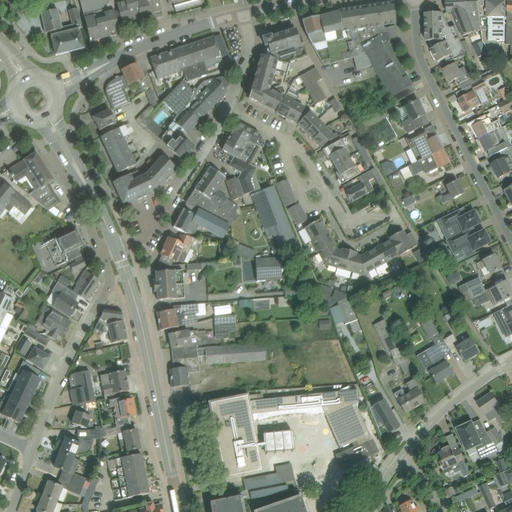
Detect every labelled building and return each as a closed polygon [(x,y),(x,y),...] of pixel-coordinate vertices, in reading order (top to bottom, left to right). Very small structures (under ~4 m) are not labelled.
[(119,6),(117,0),(80,0),(91,45),(98,43),(97,40),(117,35),(116,30),(116,28),(116,25),(140,19),(135,1),(119,6)] [(163,15),(158,0),(139,0),(135,1),(140,19),(141,20),(147,18),(148,17),(151,16),(151,19),(163,15)] [(466,0),(446,0),(447,12),(452,12),(462,37),(468,34),(475,31),(476,31),(477,31),(473,22),(471,17),(467,11),(466,2),(466,0)] [(478,1),(466,2),(467,11),(471,17),(473,22),(477,31),(481,30),(478,1)] [(488,1),(478,1),(481,30),(483,41),(483,42),(488,50),(494,50),(497,50),(500,47),(500,41),(505,41),(506,2),(496,1),(488,1)] [(364,53),(372,66),(394,104),(416,91),(392,50),(394,49),(390,42),(390,41),(399,38),(394,22),(392,3),(339,10),(339,11),(338,12),(339,13),(341,31),(344,31),(362,54),(364,53)] [(56,55),(83,48),(78,29),(81,28),(81,25),(82,24),(78,9),(69,11),(73,25),(62,27),(58,9),(41,13),(46,33),(50,32),(56,55)] [(356,70),(372,66),(364,53),(362,54),(344,31),(341,31),(339,13),(338,12),(335,12),(335,11),(304,19),(304,20),(302,20),(307,36),(308,38),(323,66),(344,61),(341,51),(346,50),(348,60),(354,58),(356,70)] [(426,41),(430,41),(457,30),(455,26),(450,28),(444,14),(426,14),(426,41)] [(237,29),(225,32),(230,51),(242,48),(237,29)] [(274,109),(277,111),(284,97),(285,97),(287,93),(291,87),(284,83),(290,62),(307,57),(304,45),(303,45),(300,35),(297,36),(295,29),(271,37),(271,36),(263,38),(265,46),(267,45),(268,48),(265,57),(261,56),(252,87),(248,99),(273,112),(274,109)] [(457,30),(430,41),(430,45),(433,50),(432,50),(438,62),(445,59),(447,63),(466,56),(457,30)] [(198,42),(172,51),(177,67),(178,67),(180,72),(181,72),(182,74),(183,73),(184,77),(186,83),(209,75),(207,70),(222,65),(220,58),(221,58),(214,37),(198,42)] [(483,42),(473,46),(479,58),(489,53),(488,50),(483,42)] [(172,51),(161,55),(168,76),(180,72),(178,67),(177,67),(172,51)] [(161,55),(150,59),(154,68),(158,80),(168,76),(161,55)] [(139,64),(122,71),(124,75),(113,81),(111,82),(109,83),(108,84),(108,85),(107,86),(107,87),(106,87),(106,88),(106,90),(106,91),(106,92),(106,93),(106,94),(106,95),(107,96),(113,110),(129,103),(123,89),(136,83),(137,84),(142,94),(150,88),(148,85),(142,72),(139,64)] [(477,82),(475,78),(474,77),(470,78),(464,67),(460,70),(456,64),(444,70),(451,82),(457,79),(460,84),(459,84),(462,89),(477,82)] [(322,79),(316,68),(310,71),(316,82),(317,82),(322,79)] [(489,72),(475,78),(477,82),(499,71),(497,68),(489,72)] [(310,71),(305,74),(311,84),(316,82),(310,71)] [(300,77),(305,87),(311,84),(305,74),(300,77)] [(467,113),(477,107),(483,104),(477,92),(487,87),(483,79),(466,88),(470,94),(460,100),(464,107),(462,108),(464,113),(466,112),(467,113)] [(182,80),(164,100),(179,113),(184,107),(187,103),(195,92),(193,90),(182,80)] [(202,83),(200,85),(218,102),(226,93),(226,91),(214,80),(212,81),(211,80),(204,82),(202,83)] [(305,87),(309,94),(320,88),(317,82),(316,82),(311,84),(305,87)] [(195,89),(193,90),(195,92),(187,103),(188,104),(190,101),(194,103),(198,99),(202,103),(198,107),(205,115),(206,114),(218,102),(200,85),(196,90),(195,89)] [(511,97),(507,87),(499,91),(505,101),(505,102),(511,98),(511,97)] [(309,94),(312,100),(323,94),(320,88),(309,94)] [(285,118),(294,103),(296,98),(287,93),(285,97),(284,97),(277,111),(275,113),(285,118)] [(323,94),(312,100),(315,105),(326,99),(323,94)] [(511,98),(505,102),(499,105),(503,113),(511,108),(511,98)] [(188,104),(187,103),(184,107),(199,121),(205,115),(198,107),(202,103),(198,99),(194,103),(190,101),(188,104)] [(342,110),(335,99),(329,102),(335,113),(342,110)] [(418,101),(403,108),(397,111),(403,123),(408,134),(420,128),(417,122),(420,121),(419,119),(425,115),(418,101)] [(294,103),(285,118),(295,124),(300,115),(304,108),(294,103)] [(390,115),(393,116),(396,108),(394,104),(357,126),(360,132),(361,134),(371,151),(375,149),(365,132),(364,130),(390,115)] [(184,107),(179,113),(171,124),(180,133),(182,130),(186,134),(188,132),(189,133),(193,130),(192,129),(199,121),(184,107)] [(141,159),(125,126),(118,129),(115,123),(116,123),(110,110),(96,116),(97,119),(95,120),(100,130),(107,127),(110,133),(101,137),(118,173),(135,165),(141,159)] [(297,125),(305,133),(318,121),(310,112),(305,118),(297,125)] [(479,139),(480,140),(503,128),(498,120),(492,123),(492,124),(487,127),(484,121),(473,126),(477,134),(476,134),(476,135),(476,136),(476,137),(477,138),(477,139),(478,139),(479,139)] [(305,133),(312,141),(325,128),(318,121),(305,133)] [(237,123),(231,133),(247,141),(249,139),(258,144),(259,148),(262,149),(264,145),(260,136),(237,123)] [(171,124),(159,140),(183,162),(192,152),(195,149),(180,136),(179,136),(177,135),(180,133),(171,124)] [(158,127),(151,134),(158,140),(163,132),(158,127)] [(325,128),(312,141),(320,149),(327,142),(328,141),(331,143),(340,138),(335,133),(333,136),(325,128)] [(497,154),(500,152),(511,146),(511,145),(504,128),(503,128),(480,140),(487,153),(494,149),(497,154)] [(415,147),(421,160),(442,150),(441,149),(443,148),(441,142),(439,143),(435,136),(429,139),(425,130),(406,139),(411,149),(415,147)] [(231,133),(222,150),(231,155),(234,157),(229,166),(233,168),(241,172),(237,179),(243,196),(253,192),(247,176),(253,166),(248,163),(251,156),(254,158),(259,148),(258,144),(249,139),(247,141),(231,133)] [(322,150),(327,159),(344,150),(343,149),(345,148),(341,140),(322,150)] [(356,147),(361,155),(365,153),(360,144),(356,147)] [(511,146),(500,152),(504,160),(493,165),(496,172),(494,173),(497,179),(499,178),(499,179),(511,173),(511,172),(511,171),(511,146)] [(331,160),(334,166),(348,158),(344,150),(327,159),(328,161),(331,160)] [(418,161),(410,165),(410,166),(400,170),(404,180),(423,171),(425,174),(438,168),(449,163),(442,150),(431,155),(424,159),(421,160),(418,161)] [(13,184),(29,196),(49,183),(55,180),(36,152),(23,160),(7,171),(2,175),(13,184)] [(153,161),(143,171),(156,188),(159,185),(161,187),(166,181),(170,181),(170,177),(177,169),(159,153),(153,161)] [(365,153),(361,155),(366,164),(370,162),(365,153)] [(335,173),(336,176),(353,166),(348,158),(334,166),(337,172),(335,173)] [(386,163),(379,166),(386,177),(397,171),(393,165),(386,163)] [(353,166),(336,176),(341,185),(360,174),(355,166),(354,167),(353,166)] [(210,168),(185,203),(213,218),(230,226),(235,219),(238,215),(235,213),(238,208),(227,200),(228,199),(216,191),(225,178),(218,174),(210,168)] [(156,188),(143,171),(139,173),(137,171),(122,178),(113,182),(121,199),(127,202),(133,199),(137,200),(154,193),(152,189),(156,188)] [(354,188),(345,193),(351,203),(373,191),(368,182),(368,181),(374,178),(370,171),(361,176),(359,177),(350,182),(354,188)] [(225,182),(232,201),(242,198),(235,178),(225,182)] [(275,185),(277,190),(289,185),(286,180),(277,184),(275,184),(275,185)] [(437,197),(438,197),(441,204),(452,199),(463,194),(457,180),(445,186),(449,194),(442,197),(441,195),(437,197)] [(29,204),(3,182),(0,185),(0,214),(5,209),(9,212),(14,206),(22,212),(25,215),(32,207),(29,204)] [(49,183),(29,196),(48,211),(61,202),(49,183)] [(277,190),(279,196),(291,191),(289,185),(277,190)] [(276,244),(279,252),(281,257),(298,251),(273,186),(272,187),(251,195),(270,244),(274,242),(271,236),(273,235),(276,244)] [(279,196),(281,201),(293,196),(291,191),(279,196)] [(293,196),(281,201),(284,207),(296,202),(293,196)] [(402,200),(406,207),(415,203),(412,196),(402,200)] [(185,204),(173,228),(186,234),(188,231),(194,234),(198,226),(213,233),(210,239),(232,242),(231,239),(230,226),(213,218),(185,203),(185,204)] [(287,210),(290,215),(301,209),(298,204),(287,210)] [(290,215),(293,221),(304,214),(301,209),(290,215)] [(450,227),(455,236),(468,229),(480,223),(477,218),(478,217),(476,212),(474,213),(473,211),(462,217),(458,210),(436,221),(442,232),(450,227)] [(304,214),(293,221),(296,226),(307,220),(304,214)] [(305,244),(311,241),(327,232),(319,219),(304,228),(304,229),(298,232),(305,244)] [(76,228),(67,233),(45,243),(57,267),(72,259),(81,255),(81,254),(77,256),(73,249),(83,245),(76,228)] [(468,229),(455,236),(446,241),(453,254),(461,249),(466,258),(484,249),(483,246),(490,243),(483,231),(472,236),(468,229)] [(390,240),(398,256),(399,256),(412,249),(412,248),(417,245),(410,233),(405,236),(402,231),(389,238),(390,240)] [(311,241),(318,254),(334,245),(327,232),(311,241)] [(164,246),(160,254),(176,263),(178,260),(183,263),(186,258),(187,255),(191,248),(198,251),(203,241),(196,239),(181,236),(177,243),(169,239),(167,242),(166,242),(164,246)] [(390,240),(377,247),(386,262),(398,256),(390,240)] [(274,242),(270,244),(274,254),(278,252),(274,242)] [(218,243),(219,260),(231,259),(231,243),(218,243)] [(238,245),(235,253),(252,259),(255,251),(238,245)] [(324,265),(336,268),(341,251),(336,250),(334,245),(318,254),(324,265)] [(377,247),(365,254),(374,269),(377,275),(374,269),(386,262),(377,247)] [(336,268),(351,272),(356,255),(356,253),(341,249),(341,251),(336,268)] [(356,255),(351,272),(362,276),(369,272),(372,278),(377,275),(374,269),(365,254),(360,256),(356,255)] [(489,275),(492,273),(501,269),(494,255),(483,261),(476,264),(478,270),(485,267),(489,275)] [(256,259),(257,281),(281,280),(280,258),(256,259)] [(69,265),(72,271),(86,265),(83,259),(69,265)] [(153,281),(153,286),(183,284),(189,284),(188,273),(182,273),(182,270),(155,272),(156,281),(153,281)] [(33,280),(40,286),(48,277),(41,271),(33,280)] [(73,293),(77,295),(86,300),(99,280),(85,271),(77,285),(78,285),(73,293)] [(445,279),(449,286),(458,281),(453,274),(445,279)] [(479,278),(465,284),(468,292),(469,292),(472,290),(482,285),(479,279),(479,278)] [(66,279),(62,285),(68,288),(72,283),(66,279)] [(486,291),(494,306),(501,302),(511,296),(511,289),(507,280),(493,287),(486,291)] [(73,305),(75,301),(65,295),(69,289),(68,288),(62,285),(58,282),(56,284),(54,289),(52,291),(60,296),(53,306),(70,317),(71,315),(72,316),(76,310),(75,309),(76,307),(73,305)] [(183,284),(153,286),(154,292),(156,292),(157,300),(184,298),(183,284)] [(468,292),(456,298),(460,306),(472,300),(486,294),(482,285),(472,290),(469,292),(468,292)] [(317,287),(325,304),(320,305),(321,311),(307,313),(307,318),(326,316),(325,311),(329,310),(327,308),(328,307),(347,298),(346,295),(335,291),(332,298),(329,297),(332,290),(321,286),(317,287)] [(0,309),(7,313),(14,299),(0,292),(0,309)] [(254,308),(270,307),(270,298),(254,299),(254,308)] [(347,298),(328,307),(332,320),(342,316),(338,306),(349,303),(347,298)] [(349,303),(338,306),(342,316),(345,325),(356,321),(350,302),(349,303)] [(167,311),(157,313),(160,330),(171,328),(178,326),(197,323),(195,314),(197,314),(199,313),(198,304),(173,307),(174,310),(167,311)] [(506,319),(498,322),(506,337),(511,333),(511,304),(501,310),(506,319)] [(42,327),(47,330),(45,333),(47,335),(55,340),(58,335),(62,337),(71,322),(63,317),(45,306),(41,311),(49,316),(47,320),(42,327)] [(108,324),(108,328),(124,324),(121,310),(105,309),(99,320),(108,324)] [(235,315),(214,317),(215,339),(229,339),(229,332),(236,332),(236,323),(235,315)] [(387,318),(375,324),(373,325),(386,353),(389,351),(396,366),(399,364),(405,376),(414,370),(389,316),(387,318)] [(319,321),(319,330),(330,329),(330,320),(319,321)] [(429,339),(438,334),(430,320),(421,325),(429,339)] [(124,324),(108,328),(112,343),(127,339),(124,324)] [(24,334),(35,341),(39,334),(28,328),(24,334)] [(176,333),(168,335),(171,348),(171,349),(197,346),(200,342),(199,339),(196,335),(195,331),(188,331),(176,333)] [(442,341),(445,344),(451,353),(451,355),(458,351),(459,353),(464,361),(478,353),(474,346),(469,339),(460,345),(455,338),(453,334),(442,341)] [(17,351),(24,355),(30,343),(24,339),(17,351)] [(197,346),(171,349),(173,369),(199,366),(198,365),(266,360),(265,344),(197,349),(197,346)] [(453,374),(448,365),(445,360),(436,345),(423,352),(433,367),(428,370),(436,384),(453,374)] [(27,363),(31,365),(33,363),(43,369),(50,358),(35,349),(27,363)] [(17,374),(21,376),(18,383),(35,391),(41,380),(36,377),(39,371),(24,361),(17,374)] [(173,369),(169,370),(171,387),(188,385),(187,373),(199,372),(199,366),(173,369)] [(74,405),(85,403),(95,401),(89,371),(71,374),(69,379),(71,390),(70,390),(74,405)] [(104,395),(105,400),(107,399),(114,398),(113,393),(118,392),(128,390),(124,371),(114,373),(100,376),(104,395)] [(394,393),(394,394),(405,413),(424,401),(416,388),(419,387),(414,378),(406,383),(410,390),(404,394),(402,390),(401,389),(394,393)] [(18,383),(13,393),(30,402),(35,391),(18,383)] [(257,422),(263,420),(270,418),(277,416),(284,415),(291,414),(298,414),(305,414),(312,415),(319,416),(319,415),(325,416),(339,448),(352,443),(353,447),(335,455),(341,469),(379,452),(372,438),(358,444),(357,441),(369,435),(355,403),(358,403),(357,390),(350,390),(348,386),(335,391),(247,401),(246,396),(219,401),(209,403),(210,405),(207,406),(208,419),(214,418),(214,421),(213,421),(224,477),(261,470),(257,449),(256,444),(252,424),(257,422)] [(13,393),(8,404),(25,412),(30,402),(13,393)] [(477,402),(483,410),(486,415),(490,421),(496,418),(500,424),(507,420),(498,406),(499,405),(491,393),(477,402)] [(107,399),(105,400),(106,406),(108,406),(112,405),(114,413),(116,427),(126,425),(131,424),(129,417),(135,416),(132,400),(119,403),(118,397),(114,398),(107,399)] [(384,400),(370,408),(378,427),(384,424),(389,432),(399,426),(384,400)] [(95,401),(85,403),(86,409),(79,411),(78,412),(76,411),(72,423),(74,424),(73,425),(75,426),(79,426),(86,428),(91,414),(90,410),(98,408),(97,401),(96,401),(95,401)] [(25,412),(8,404),(2,415),(19,424),(25,412)] [(496,445),(488,433),(485,429),(477,433),(472,422),(458,429),(468,451),(476,447),(481,460),(500,451),(496,445)] [(104,430),(100,430),(100,439),(101,439),(101,437),(118,434),(117,427),(104,430)] [(494,428),(488,433),(496,445),(503,441),(494,428)] [(87,431),(88,439),(93,439),(100,439),(100,430),(87,431)] [(125,440),(119,441),(122,452),(130,450),(140,448),(136,430),(124,433),(125,440)] [(292,431),(262,432),(263,451),(293,450),(292,431)] [(66,439),(60,453),(74,458),(77,452),(80,444),(77,443),(66,439)] [(79,439),(77,443),(80,444),(77,452),(79,453),(82,453),(86,452),(89,450),(92,447),(93,444),(93,441),(93,439),(88,439),(79,439)] [(444,452),(439,454),(442,462),(440,462),(445,473),(453,469),(452,467),(458,464),(459,466),(464,477),(472,474),(466,463),(463,454),(459,445),(452,448),(451,448),(450,446),(443,449),(444,452)] [(74,458),(60,453),(54,467),(68,473),(74,458)] [(109,471),(117,469),(123,498),(149,493),(141,454),(115,459),(107,461),(109,471)] [(97,468),(101,459),(99,458),(95,457),(92,459),(89,461),(88,464),(97,468)] [(501,471),(508,468),(504,459),(498,462),(501,471)] [(508,482),(504,472),(496,476),(501,487),(509,484),(508,482)] [(74,474),(71,482),(82,487),(86,479),(74,474)] [(489,482),(489,483),(491,488),(497,485),(494,479),(489,482)] [(48,482),(43,496),(57,502),(62,487),(58,486),(48,482)] [(82,487),(71,482),(67,490),(79,495),(82,487)] [(486,484),(479,487),(490,509),(496,506),(486,484)] [(445,490),(448,497),(459,492),(456,485),(445,490)] [(340,498),(340,487),(322,488),(322,499),(340,498)] [(52,511),(57,502),(43,496),(37,511),(40,511),(70,511),(71,511),(67,511),(52,511)] [(245,511),(242,496),(229,498),(209,502),(211,511),(305,511),(301,498),(259,511),(245,511)] [(411,500),(399,506),(402,511),(420,511),(417,506),(414,507),(411,500)]
